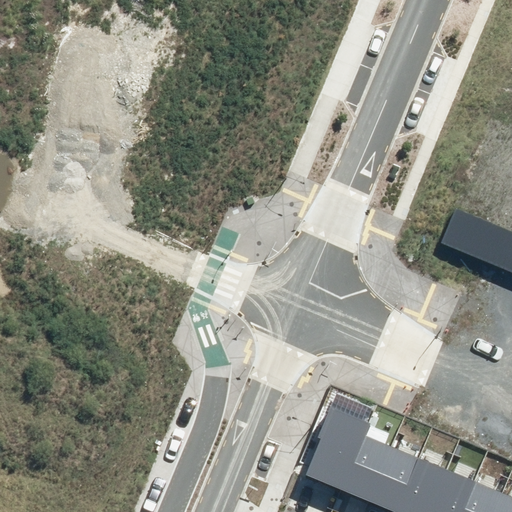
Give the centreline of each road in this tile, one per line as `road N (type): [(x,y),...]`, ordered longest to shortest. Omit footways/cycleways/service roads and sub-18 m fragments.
road 1 (residential): [(424,0),(216,500)]
road 2 (unknown): [(511,406),(295,308)]
